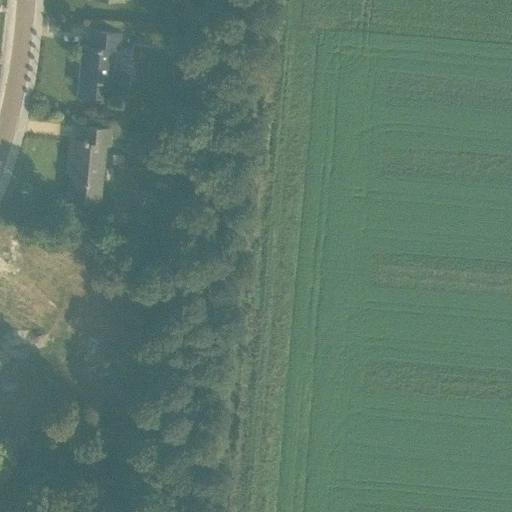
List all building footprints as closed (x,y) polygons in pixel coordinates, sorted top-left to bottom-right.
[(207,31),(208,19),(192,18),(191,30),(207,31)] [(118,48),(119,32),(90,29),(89,46),(82,45),(80,66),(84,67),(82,92),(109,95),(121,95),(127,90),(129,73),(124,68),(114,67),(116,48),(118,48)] [(109,146),(111,128),(85,126),(84,141),(75,140),(70,196),(100,198),(104,146),(109,146)] [(116,333),(121,288),(15,276),(10,321),(116,333)] [(0,350),(0,386),(31,389),(33,366),(32,366),(10,364),(11,352),(0,350)] [(95,382),(93,401),(137,405),(139,388),(146,389),(147,371),(100,367),(99,382),(95,382)] [(0,407),(28,411),(30,391),(31,391),(31,389),(0,386),(0,407)] [(93,401),(91,420),(95,421),(94,436),(141,440),(143,423),(136,422),(137,405),(93,401)] [(0,407),(0,429),(26,432),(28,411),(0,407)] [(0,465),(2,465),(3,453),(25,455),(25,453),(24,453),(26,432),(0,429),(0,465)] [(84,467),(81,490),(125,494),(127,472),(128,472),(137,472),(138,459),(112,457),(111,469),(84,467)] [(0,477),(0,511),(19,511),(21,493),(21,492),(0,489),(0,478),(0,477)] [(81,490),(79,511),(123,511),(125,494),(81,490)]
